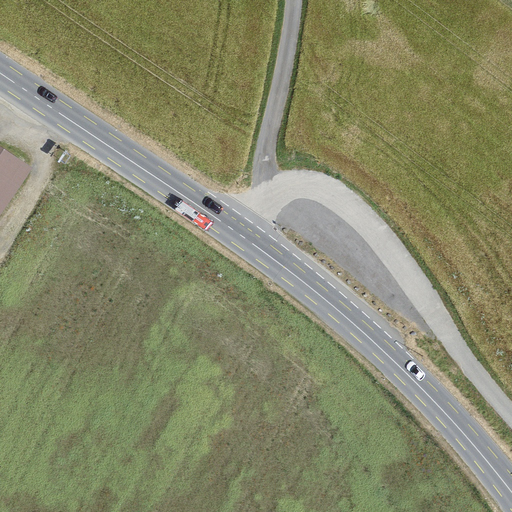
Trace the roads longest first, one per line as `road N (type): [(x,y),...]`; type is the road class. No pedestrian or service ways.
road 1 (secondary): [(511,492),(414,381),(300,278),(0,73)]
road 2 (track): [(245,238),(280,196),(312,183),(334,192),(366,220),(511,413)]
road 3 (track): [(280,196),(268,174),(267,141),(295,0)]
